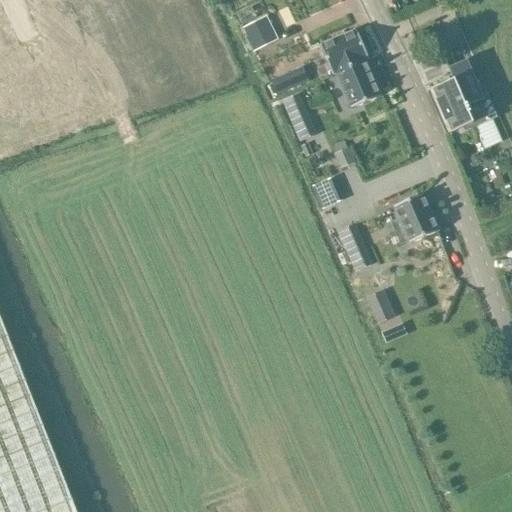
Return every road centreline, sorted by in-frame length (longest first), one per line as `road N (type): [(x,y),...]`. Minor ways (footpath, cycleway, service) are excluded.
road 1 (unclassified): [(365,0),(425,129),(511,364)]
road 2 (unclassified): [(10,0),(30,43),(63,62),(105,105)]
